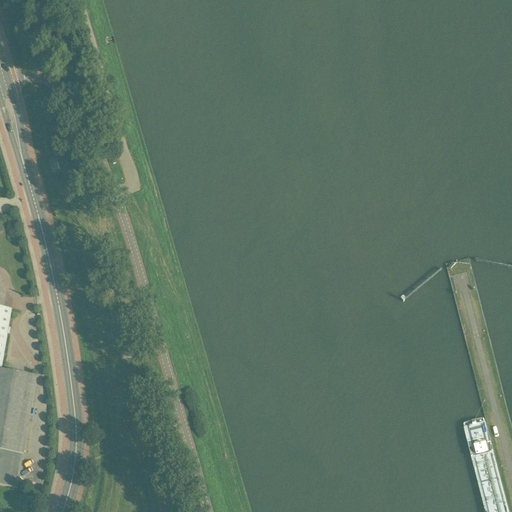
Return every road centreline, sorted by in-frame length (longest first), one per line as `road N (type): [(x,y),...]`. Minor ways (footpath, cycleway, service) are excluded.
road 1 (unclassified): [(114,196),(207,511)]
road 2 (secondary): [(61,511),(75,414),(34,204)]
road 3 (unclassified): [(80,0),(133,182),(114,196)]
road 4 (unclassified): [(114,196),(75,103),(47,80),(0,75)]
road 5 (secondary): [(34,204),(0,77)]
